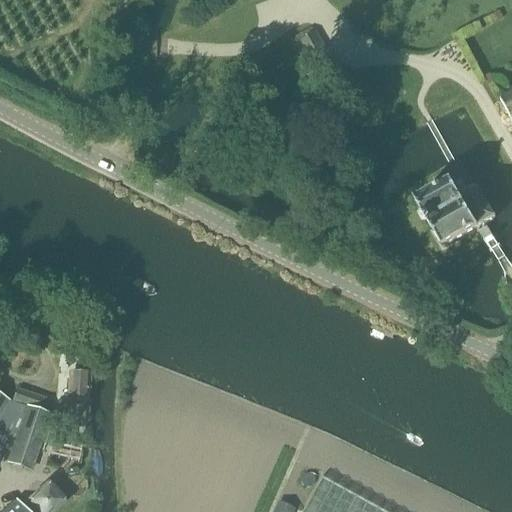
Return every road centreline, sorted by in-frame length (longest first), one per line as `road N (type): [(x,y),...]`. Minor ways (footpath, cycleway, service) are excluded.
road 1 (tertiary): [(511,359),(0,108)]
road 2 (track): [(119,0),(129,45),(124,172)]
